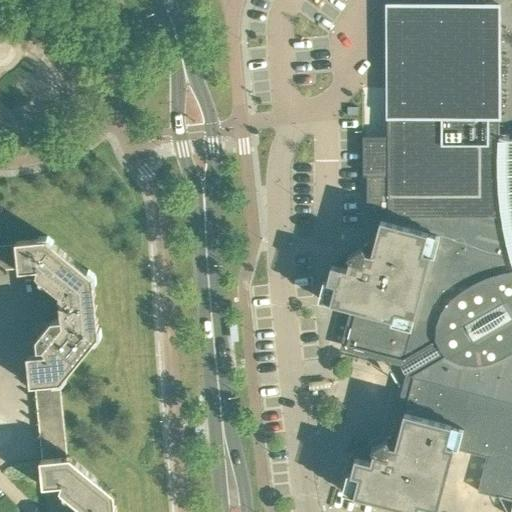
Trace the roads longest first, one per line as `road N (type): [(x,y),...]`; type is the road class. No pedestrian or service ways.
road 1 (tertiary): [(204,216),(211,130),(181,56)]
road 2 (tertiary): [(181,56),(178,134),(204,216)]
road 3 (tertiary): [(217,377),(204,216)]
road 4 (tertiary): [(246,511),(217,377)]
road 5 (tertiary): [(217,377),(222,511)]
road 6 (residential): [(18,411),(4,286)]
